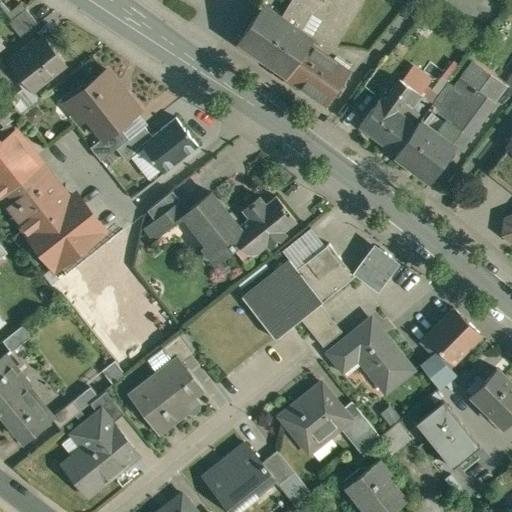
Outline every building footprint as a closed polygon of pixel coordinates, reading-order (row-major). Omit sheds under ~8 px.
[(295,0),(285,17),(264,3),(239,40),(288,74),(314,38),(334,50),(362,4),(355,0),(295,0)] [(27,8),(10,21),(21,36),(38,22),(27,8)] [(45,37),(24,54),(21,51),(10,59),(28,82),(36,76),(42,83),(67,64),(45,37)] [(349,69),(311,43),(314,38),(288,74),(286,77),(297,85),(299,82),(327,101),(349,69)] [(108,69),(90,83),(79,82),(76,114),(88,115),(104,136),(105,137),(120,125),(140,110),(108,69)] [(417,124),(396,153),(432,180),(435,177),(432,175),(463,132),(469,136),(494,101),(462,76),(448,96),(442,91),(417,124)] [(417,124),(381,97),(360,126),(396,153),(417,124)] [(11,99),(0,107),(0,118),(5,125),(21,112),(11,99)] [(153,135),(142,144),(145,147),(153,157),(152,157),(153,159),(154,159),(165,172),(199,145),(189,132),(190,131),(188,129),(187,130),(177,116),(153,135)] [(120,125),(105,137),(104,136),(91,146),(102,160),(118,148),(130,138),(120,125)] [(130,138),(118,148),(127,160),(145,147),(142,144),(153,135),(146,126),(130,138)] [(16,132),(0,143),(0,184),(35,157),(16,132)] [(511,147),(510,147),(492,171),(511,186),(511,147)] [(35,157),(0,184),(0,192),(3,197),(43,166),(35,157)] [(43,166),(3,197),(23,221),(62,190),(43,166)] [(173,189),(148,209),(155,219),(180,199),(173,189)] [(62,190),(23,221),(30,231),(70,200),(62,190)] [(260,195),(243,209),(250,218),(240,226),(212,191),(189,210),(188,210),(188,212),(201,227),(197,230),(208,243),(204,246),(216,262),(234,248),(246,262),(267,244),(270,248),(287,234),(284,230),(297,221),(277,195),(267,203),(260,195)] [(70,200),(30,231),(58,265),(103,229),(76,195),(70,200)] [(155,219),(146,226),(155,238),(188,212),(188,210),(189,210),(180,199),(155,219)] [(463,203),(459,199),(453,201),(453,207),(457,210),(462,208),(463,203)] [(330,243),(298,268),(290,259),(244,296),(278,338),(302,318),(321,303),(356,274),(330,243)] [(342,330),(321,303),(302,318),(324,344),(342,330)] [(483,334),(455,306),(427,335),(444,351),(455,362),(483,334)] [(370,318),(329,351),(344,369),(359,357),(386,391),(414,369),(389,337),(387,340),(370,318)] [(25,323),(4,339),(13,350),(34,334),(25,323)] [(180,334),(163,347),(174,360),(177,357),(181,363),(195,352),(180,334)] [(439,354),(436,351),(421,364),(441,388),(458,374),(452,366),(455,362),(444,351),(439,354)] [(5,353),(0,357),(0,408),(27,387),(30,385),(5,353)] [(174,360),(130,394),(144,411),(156,402),(173,423),(190,410),(185,404),(203,390),(181,363),(177,357),(174,360)] [(511,418),(511,382),(497,367),(472,393),(504,426),(511,418)] [(321,381),(280,414),(310,451),(350,418),(351,418),(343,408),(321,381)] [(27,387),(0,408),(25,440),(53,419),(27,387)] [(125,413),(107,390),(92,402),(100,412),(103,410),(113,423),(125,413)] [(372,423),(353,399),(343,408),(351,418),(350,418),(361,432),(372,423)] [(74,400),(56,414),(64,424),(82,410),(74,400)] [(443,400),(416,422),(452,467),(479,445),(443,400)] [(113,423),(103,410),(100,412),(75,432),(75,433),(78,431),(90,446),(66,466),(64,463),(63,464),(87,494),(138,454),(113,423)] [(398,422),(379,437),(393,455),(412,439),(398,422)] [(246,441),(205,474),(235,511),(237,511),(276,480),(262,461),(246,441)] [(296,470),(278,448),(262,461),(276,480),(279,483),(296,470)] [(381,457),(356,477),(361,485),(351,493),(366,511),(390,511),(407,498),(408,499),(408,498),(390,475),(393,472),(381,457)] [(198,511),(183,492),(157,511),(198,511)]
